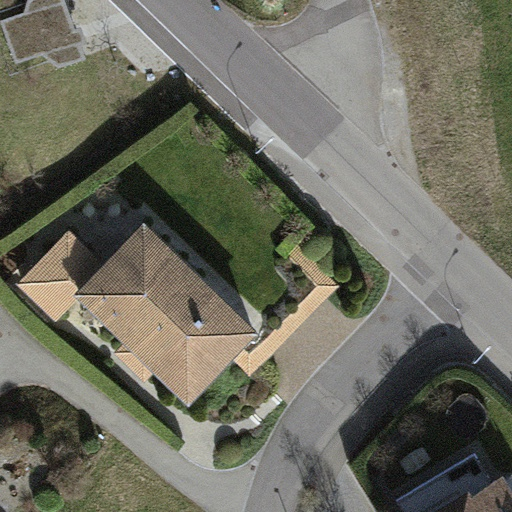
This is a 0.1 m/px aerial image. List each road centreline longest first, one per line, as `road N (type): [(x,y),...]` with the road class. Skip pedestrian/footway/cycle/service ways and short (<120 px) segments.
road 1 (unknown): [(254,511),(231,508),(14,355),(0,331)]
road 2 (residential): [(279,511),(318,428),(380,354),(464,283)]
road 3 (residential): [(344,160),(168,0)]
road 4 (residential): [(464,283),(344,160)]
road 5 (residential): [(344,160),(325,0)]
